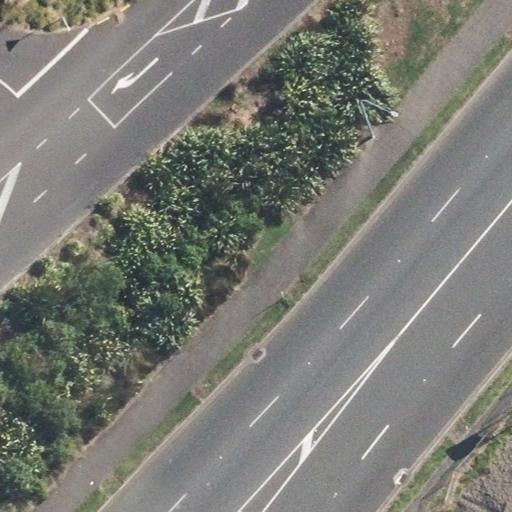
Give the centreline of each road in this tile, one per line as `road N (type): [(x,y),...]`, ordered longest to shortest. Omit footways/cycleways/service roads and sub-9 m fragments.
road 1 (secondary): [(511,178),(271,464)]
road 2 (unclassified): [(213,0),(0,214)]
